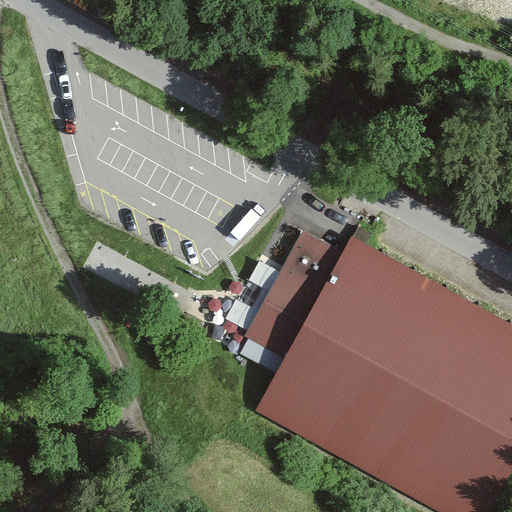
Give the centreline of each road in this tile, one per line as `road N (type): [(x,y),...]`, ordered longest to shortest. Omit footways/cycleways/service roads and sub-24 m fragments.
road 1 (tertiary): [(28,0),(511,265)]
road 2 (track): [(123,424),(122,391),(36,205),(0,102)]
